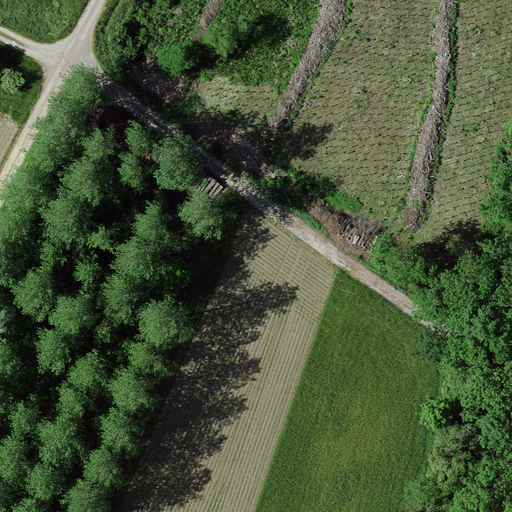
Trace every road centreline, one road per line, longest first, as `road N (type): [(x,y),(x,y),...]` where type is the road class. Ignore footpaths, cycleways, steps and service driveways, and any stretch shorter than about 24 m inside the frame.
road 1 (track): [(0,30),(68,64),(418,324)]
road 2 (track): [(100,0),(0,197)]
